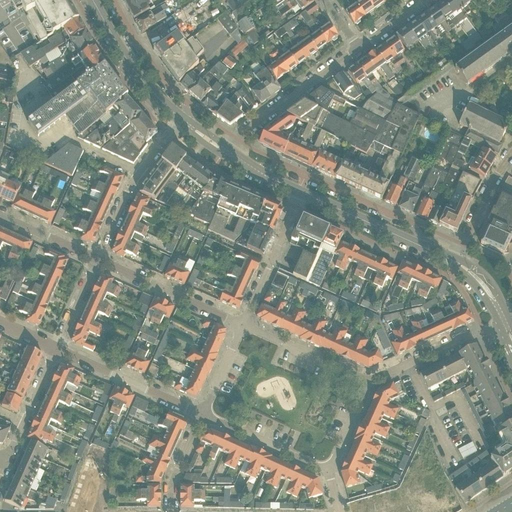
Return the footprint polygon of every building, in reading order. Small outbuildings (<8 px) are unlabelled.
[(13,0),(15,0),(19,6),(21,5),(22,8),(25,13),(40,42),(79,20),(67,0),(10,0),(11,1),(13,0)] [(142,0),(136,0),(126,6),(134,21),(158,6),(155,1),(146,6),(142,0)] [(230,0),(226,3),(232,13),(237,9),(231,0),(230,0)] [(282,0),(284,2),(275,9),(278,13),(295,0),(282,0)] [(312,0),(295,0),(278,13),(280,16),(282,14),(283,15),(295,6),(296,7),(298,6),(302,11),(314,2),(312,0)] [(350,9),(345,13),(354,25),(355,24),(357,25),(360,23),(360,21),(365,17),(352,0),(347,0),(347,1),(349,4),(348,5),(350,9)] [(352,0),(365,17),(375,10),(367,0),(363,0),(361,2),(359,0),(352,0)] [(367,0),(375,10),(385,3),(382,0),(367,0)] [(452,0),(446,0),(442,3),(452,16),(458,25),(466,19),(465,18),(465,17),(464,16),(460,10),(462,9),(458,4),(457,3),(456,4),(452,0)] [(452,0),(456,4),(457,3),(458,4),(462,9),(466,15),(470,13),(466,6),(469,4),(466,0),(452,0)] [(442,3),(435,9),(448,28),(450,30),(458,25),(452,16),(442,3)] [(143,17),(134,22),(141,34),(150,29),(156,26),(157,25),(159,24),(162,22),(172,17),(165,5),(161,7),(150,13),(143,17)] [(315,5),(305,12),(308,17),(319,10),(315,5)] [(435,9),(426,15),(435,28),(440,25),(444,31),(445,31),(447,34),(451,31),(450,30),(448,28),(435,9)] [(238,10),(231,14),(238,24),(244,20),(238,10)] [(305,12),(300,16),(303,21),(314,36),(309,39),(317,51),(327,44),(313,24),(308,17),(305,12)] [(217,20),(229,36),(236,30),(225,14),(217,20)] [(426,15),(416,22),(432,44),(437,41),(430,32),(435,28),(426,15)] [(494,21),(496,24),(500,30),(510,24),(504,15),(494,21)] [(244,20),(238,24),(244,35),(246,34),(253,30),(254,29),(248,18),(244,20)] [(32,46),(19,53),(29,67),(38,61),(41,59),(45,57),(44,56),(65,43),(69,41),(85,31),(79,20),(63,29),(64,32),(48,41),(50,44),(36,52),(32,46)] [(294,20),(284,27),(288,32),(298,25),(294,20)] [(317,21),(313,24),(327,44),(332,41),(334,42),(337,39),(336,37),(338,36),(329,25),(323,29),(320,25),(317,21)] [(416,22),(407,29),(416,42),(418,41),(425,50),(429,48),(432,51),(435,49),(432,44),(416,22)] [(500,30),(496,24),(491,28),(494,34),(500,30)] [(284,27),(274,34),(278,40),(288,32),(284,27)] [(511,28),(455,70),(467,87),(511,53),(511,28)] [(407,29),(397,36),(403,44),(409,53),(413,49),(411,46),(416,42),(407,29)] [(236,30),(229,36),(236,45),(241,40),(236,30)] [(253,30),(246,34),(253,45),(260,40),(253,30)] [(62,57),(48,65),(54,76),(59,73),(58,73),(71,64),(71,63),(94,48),(85,31),(69,41),(65,43),(66,45),(58,50),(62,57)] [(473,37),(469,39),(470,41),(473,46),(481,40),(478,34),(477,34),(473,36),(473,37)] [(297,36),(293,39),(293,40),(307,58),(317,51),(309,39),(303,43),(297,36)] [(161,61),(174,79),(178,84),(179,85),(191,73),(199,64),(198,64),(195,60),(204,51),(198,43),(197,41),(194,37),(192,38),(192,39),(179,48),(178,49),(176,51),(175,50),(161,61)] [(167,40),(153,50),(161,61),(175,50),(176,51),(178,49),(174,43),(170,38),(168,40),(167,40)] [(394,38),(385,45),(400,66),(405,63),(405,62),(404,62),(401,58),(401,57),(399,55),(404,51),(400,46),(394,38)] [(295,49),(288,54),(297,66),(307,58),(293,39),(289,42),(295,49)] [(242,41),(237,46),(242,51),(247,46),(242,41)] [(470,41),(462,47),(466,53),(474,47),(473,46),(470,41)] [(376,51),(386,65),(390,62),(396,69),(400,66),(385,45),(376,51)] [(268,47),(264,50),(268,56),(272,53),(268,47)] [(462,47),(456,51),(459,56),(460,57),(466,53),(462,47)] [(59,73),(54,76),(42,85),(48,93),(73,74),(99,56),(94,48),(71,63),(71,64),(58,73),(59,73)] [(234,49),(230,52),(235,57),(239,54),(234,49)] [(276,50),(272,53),(286,73),(297,66),(288,54),(282,58),(276,50)] [(375,51),(366,58),(376,72),(381,69),(389,81),(394,77),(385,65),(386,65),(376,51),(375,51)] [(0,55),(0,66),(8,69),(13,66),(9,59),(4,53),(0,55)] [(273,65),(267,68),(276,80),(286,73),(272,53),(268,56),(270,58),(270,61),(273,65)] [(450,55),(444,59),(448,65),(450,64),(455,60),(450,55)] [(48,93),(55,102),(71,91),(103,67),(104,66),(99,56),(73,74),(48,93)] [(228,57),(222,64),(230,70),(236,63),(228,57)] [(366,58),(357,64),(377,93),(376,94),(385,98),(387,99),(389,96),(385,93),(383,91),(372,75),(375,73),(376,72),(366,58)] [(440,62),(434,67),(438,73),(444,68),(440,62)] [(200,83),(188,95),(200,105),(209,94),(215,85),(216,85),(221,78),(225,74),(227,70),(220,65),(218,63),(208,74),(200,82),(200,83)] [(250,70),(254,75),(261,70),(257,64),(250,70)] [(357,64),(347,71),(353,79),(358,86),(363,82),(369,91),(372,95),(375,92),(376,93),(376,94),(377,93),(357,64)] [(444,68),(438,73),(442,78),(454,69),(450,64),(448,65),(444,68)] [(0,66),(0,72),(16,76),(16,70),(13,66),(8,69),(0,66)] [(192,74),(180,86),(188,95),(200,83),(200,82),(196,78),(204,71),(202,69),(199,66),(192,74)] [(65,116),(79,135),(126,97),(103,67),(71,91),(55,102),(28,123),(38,137),(65,116)] [(261,85),(269,96),(272,94),(273,96),(280,91),(263,68),(261,70),(254,75),(253,76),(255,78),(257,80),(261,85)] [(432,69),(424,75),(428,79),(436,73),(432,69)] [(16,76),(0,72),(0,79),(15,83),(16,76)] [(334,82),(333,83),(335,86),(336,86),(343,96),(344,95),(354,100),(355,100),(361,95),(346,73),(343,75),(343,74),(333,81),(333,82),(334,82)] [(225,74),(221,78),(230,84),(230,83),(233,80),(225,74)] [(422,75),(414,81),(417,85),(425,79),(422,75)] [(233,80),(230,83),(239,90),(241,86),(233,80)] [(255,85),(249,89),(260,105),(267,100),(266,99),(269,96),(261,85),(257,80),(253,83),(254,83),(255,85)] [(410,83),(404,89),(407,92),(413,87),(410,83)] [(209,94),(200,105),(208,111),(223,92),(224,92),(219,88),(216,85),(209,94)] [(241,86),(239,90),(229,102),(217,117),(229,127),(245,115),(240,112),(238,109),(239,108),(237,106),(236,102),(240,99),(250,112),(257,107),(241,86)] [(401,88),(394,94),(399,99),(406,93),(401,88)] [(343,107),(346,103),(335,97),(330,95),(322,90),(321,90),(310,98),(306,104),(326,114),(333,102),(343,107)] [(223,92),(208,111),(216,118),(217,117),(229,102),(225,99),(228,95),(224,92),(223,92)] [(361,110),(385,123),(396,105),(396,104),(395,104),(384,98),(385,98),(376,94),(361,110)] [(77,138),(83,141),(102,125),(105,128),(120,115),(121,117),(133,106),(126,97),(79,135),(79,136),(77,138)] [(344,123),(332,117),(326,114),(306,104),(304,102),(286,116),(308,126),(307,128),(293,160),(311,169),(326,135),(343,144),(350,147),(355,149),(365,154),(368,150),(376,138),(350,125),(344,123)] [(376,138),(368,150),(380,155),(381,152),(389,156),(387,160),(373,192),(374,193),(377,199),(380,200),(381,201),(388,186),(393,176),(402,156),(408,142),(416,125),(418,121),(419,118),(420,117),(396,105),(385,123),(376,138)] [(468,130),(464,139),(471,142),(498,155),(503,146),(499,144),(508,126),(511,127),(511,126),(511,116),(501,111),(497,119),(468,105),(459,125),(468,130)] [(83,141),(101,149),(141,115),(133,106),(121,117),(120,115),(105,128),(102,125),(83,141)] [(352,120),(350,125),(376,138),(385,123),(361,110),(358,109),(355,114),(352,120)] [(101,149),(133,164),(147,145),(145,143),(157,133),(141,115),(123,130),(101,149)] [(308,126),(286,116),(265,130),(260,141),(262,146),(283,156),(297,123),(307,128),(308,126)] [(347,117),(344,123),(350,125),(352,120),(347,117)] [(283,156),(293,160),(307,128),(297,123),(283,156)] [(448,142),(459,147),(462,139),(451,134),(448,142)] [(339,151),(343,144),(326,135),(311,169),(324,174),(332,157),(325,154),(328,146),(339,151)] [(458,151),(457,153),(461,155),(464,156),(471,142),(464,139),(462,143),(458,150),(458,151)] [(444,143),(436,160),(441,162),(443,161),(450,148),(449,146),(444,143)] [(83,151),(68,145),(44,164),(72,177),(83,151)] [(342,162),(334,179),(345,184),(355,163),(348,160),(351,154),(353,155),(355,149),(350,147),(342,162)] [(451,148),(445,161),(446,163),(446,164),(451,166),(458,151),(458,150),(453,147),(451,148)] [(142,188),(139,194),(154,200),(157,196),(161,191),(164,187),(169,181),(185,159),(176,151),(171,148),(168,152),(142,188)] [(478,149),(472,159),(474,159),(476,160),(477,160),(490,168),(496,158),(488,153),(483,150),(482,150),(481,149),(479,148),(478,149)] [(9,158),(16,161),(19,156),(11,153),(9,158)] [(457,153),(452,166),(460,170),(462,166),(464,163),(459,161),(461,155),(457,153)] [(370,191),(373,192),(387,160),(379,156),(373,170),(371,169),(368,176),(365,175),(358,190),(364,193),(370,191)] [(324,174),(334,179),(342,162),(332,157),(324,174)] [(82,159),(79,167),(84,169),(87,161),(82,159)] [(158,202),(166,205),(170,199),(175,193),(185,178),(195,166),(185,159),(169,181),(161,191),(165,193),(158,202)] [(390,187),(384,202),(395,207),(402,192),(406,182),(414,165),(414,164),(416,161),(412,159),(410,162),(410,163),(402,180),(401,179),(393,176),(388,186),(390,187)] [(471,159),(468,165),(472,167),(470,170),(475,174),(483,178),(484,179),(484,178),(490,168),(477,160),(476,160),(474,159),(472,159),(471,159)] [(403,200),(399,208),(411,214),(411,213),(421,192),(414,188),(415,186),(412,184),(420,167),(421,163),(416,161),(414,164),(414,165),(406,182),(408,183),(401,199),(403,200)] [(33,162),(31,167),(39,171),(46,174),(48,169),(41,166),(33,162)] [(345,184),(358,190),(365,175),(362,174),(365,167),(355,163),(345,184)] [(185,178),(175,193),(179,196),(180,196),(184,200),(187,195),(188,194),(204,173),(195,166),(185,178)] [(444,214),(439,226),(456,234),(456,233),(471,201),(471,200),(471,201),(473,197),(481,182),(472,178),(462,174),(462,175),(458,173),(460,170),(452,166),(451,168),(448,175),(447,175),(443,185),(444,185),(442,189),(453,195),(444,214)] [(101,168),(99,172),(109,177),(107,182),(119,187),(123,177),(111,172),(101,168)] [(415,215),(427,221),(437,198),(439,195),(442,189),(444,185),(443,185),(448,175),(432,168),(423,188),(421,192),(411,213),(415,215)] [(52,177),(58,180),(60,175),(54,172),(52,177)] [(77,172),(74,178),(79,180),(82,174),(77,172)] [(187,195),(197,202),(214,180),(204,173),(188,194),(187,195)] [(60,175),(58,180),(65,183),(68,178),(60,175)] [(74,178),(71,185),(76,187),(79,180),(74,178)] [(187,215),(188,215),(194,218),(194,219),(210,226),(227,185),(214,180),(197,202),(190,211),(187,215)] [(7,182),(0,197),(13,204),(17,195),(20,188),(12,185),(13,184),(8,181),(7,182)] [(94,182),(93,186),(114,196),(119,187),(107,182),(104,187),(94,182)] [(210,226),(208,231),(219,236),(222,230),(229,215),(240,191),(227,185),(210,226)] [(92,188),(90,191),(101,196),(98,200),(110,206),(114,196),(93,186),(92,188)] [(11,207),(21,212),(31,190),(27,188),(22,198),(17,195),(13,204),(11,207)] [(31,190),(21,212),(30,216),(36,204),(31,202),(36,192),(31,190)] [(68,190),(65,197),(70,199),(73,192),(68,190)] [(240,191),(229,215),(239,219),(242,220),(253,196),(240,191)] [(137,195),(133,205),(155,215),(157,210),(147,206),(149,201),(137,195)] [(230,242),(233,243),(247,229),(249,223),(252,225),(255,226),(266,201),(253,196),(242,220),(239,219),(233,235),(230,242)] [(36,204),(30,216),(40,220),(50,198),(46,197),(41,207),(36,204)] [(65,197),(62,204),(67,206),(70,199),(65,197)] [(490,224),(480,245),(482,246),(484,246),(491,250),(493,251),(500,254),(502,254),(502,255),(504,255),(504,253),(508,253),(508,246),(509,244),(511,243),(511,201),(501,197),(499,200),(496,207),(494,211),(493,210),(492,211),(490,217),(487,222),(487,223),(490,224)] [(50,198),(40,220),(50,225),(54,216),(55,213),(50,211),(55,201),(50,198)] [(437,198),(427,221),(439,226),(444,214),(438,211),(443,201),(437,198)] [(86,201),(84,205),(106,215),(110,206),(98,200),(96,206),(86,201)] [(266,201),(255,226),(273,233),(282,213),(280,207),(266,201)] [(84,205),(82,210),(92,215),(90,219),(101,225),(106,215),(84,205)] [(133,205),(128,215),(140,220),(142,215),(143,215),(153,220),(155,215),(133,205)] [(183,205),(179,211),(187,215),(190,211),(183,205)] [(56,216),(62,218),(65,211),(60,209),(58,212),(56,216)] [(128,215),(124,224),(146,234),(148,230),(139,225),(138,225),(140,220),(128,215)] [(53,222),(53,223),(58,225),(62,218),(56,216),(53,222)] [(301,218),(289,245),(304,251),(316,223),(302,217),(301,218)] [(77,220),(75,224),(97,234),(101,225),(90,219),(87,225),(77,220)] [(329,229),(316,223),(304,251),(293,276),(305,281),(329,229)] [(73,229),(83,234),(81,239),(88,242),(89,241),(93,243),(97,234),(75,224),(73,229)] [(124,224),(120,233),(132,239),(134,234),(144,239),(146,234),(124,224)] [(249,230),(244,234),(245,235),(268,245),(273,233),(255,226),(252,225),(249,230)] [(319,288),(330,263),(339,243),(343,235),(329,229),(305,281),(319,288)] [(0,249),(2,245),(7,247),(12,234),(3,230),(0,236),(0,249)] [(219,236),(219,237),(230,242),(233,235),(222,230),(219,236)] [(120,233),(116,242),(137,252),(139,248),(130,244),(132,239),(120,233)] [(195,233),(193,238),(200,241),(202,237),(195,233)] [(8,259),(12,261),(22,239),(12,234),(7,247),(12,249),(8,259)] [(244,234),(235,244),(262,256),(268,245),(244,234)] [(22,239),(12,261),(17,263),(21,253),(26,256),(28,252),(32,243),(22,239)] [(207,239),(204,246),(210,248),(213,241),(208,239),(207,239)] [(116,242),(112,251),(116,253),(115,255),(123,258),(126,253),(135,257),(137,252),(116,242)] [(334,254),(334,255),(339,257),(339,258),(336,265),(335,265),(335,267),(339,269),(343,260),(349,247),(339,243),(334,254)] [(167,244),(165,249),(168,251),(167,253),(171,255),(175,247),(171,245),(171,246),(167,244)] [(339,269),(343,271),(344,271),(348,262),(348,261),(353,264),(359,251),(349,247),(343,260),(339,269)] [(29,254),(34,257),(37,250),(32,248),(29,254)] [(200,256),(199,257),(204,260),(208,251),(203,249),(200,256)] [(45,255),(44,255),(54,259),(52,265),(64,270),(67,262),(68,261),(63,259),(64,258),(46,250),(45,255)] [(359,251),(353,264),(358,266),(354,276),(358,278),(368,256),(359,251)] [(245,261),(242,267),(255,272),(260,262),(247,256),(237,252),(235,257),(245,261)] [(368,256),(358,278),(363,280),(367,270),(372,273),(378,260),(368,256)] [(164,277),(174,281),(184,259),(179,257),(175,267),(170,265),(164,277)] [(199,257),(196,265),(201,267),(204,260),(199,257)] [(184,259),(174,281),(184,285),(189,273),(184,271),(189,261),(184,259)] [(373,284),(377,286),(387,264),(378,260),(372,273),(377,275),(373,284)] [(398,271),(397,275),(402,277),(398,286),(398,287),(402,289),(403,288),(412,267),(403,262),(398,271)] [(162,263),(158,271),(163,273),(167,266),(162,263)] [(387,264),(377,286),(382,288),(386,278),(392,281),(393,278),(397,269),(387,264)] [(0,269),(0,270),(7,273),(9,268),(2,265),(0,269)] [(40,265),(38,269),(59,279),(64,270),(52,265),(50,269),(40,265)] [(231,266),(228,272),(250,282),(255,272),(242,267),(240,270),(231,266)] [(403,288),(402,289),(407,291),(411,281),(416,284),(422,271),(412,267),(403,288)] [(9,268),(7,273),(16,278),(18,273),(9,268)] [(45,279),(43,283),(55,289),(59,279),(38,269),(35,274),(45,279)] [(194,270),(190,277),(195,279),(199,272),(194,270)] [(422,271),(416,284),(421,286),(417,295),(421,298),(422,296),(431,275),(422,271)] [(236,280),(234,285),(246,291),(250,282),(228,272),(226,276),(236,280)] [(276,274),(271,285),(282,290),(287,279),(276,274)] [(422,296),(421,298),(425,299),(426,300),(430,290),(435,292),(437,289),(441,281),(441,280),(431,275),(422,296)] [(101,276),(97,285),(119,295),(121,290),(111,286),(113,280),(106,277),(105,278),(101,276)] [(0,299),(5,302),(15,281),(7,277),(2,289),(0,289),(0,299)] [(190,277),(186,287),(191,289),(194,284),(199,286),(201,282),(195,279),(190,277)] [(297,281),(289,278),(287,283),(294,286),(297,281)] [(443,282),(440,289),(445,291),(448,284),(443,282)] [(17,283),(12,292),(17,294),(21,285),(17,283)] [(31,284),(29,289),(51,298),(55,289),(43,283),(41,288),(31,284)] [(304,284),(301,289),(308,292),(311,287),(304,284)] [(322,289),(329,292),(331,287),(324,284),(322,289)] [(97,285),(92,294),(104,300),(107,295),(117,299),(119,295),(97,285)] [(222,286),(220,290),(242,300),(246,291),(234,285),(231,290),(222,286)] [(311,287),(308,292),(315,295),(318,290),(311,287)] [(331,287),(329,292),(335,296),(338,290),(331,287)] [(37,298),(35,302),(47,308),(51,298),(29,289),(27,293),(37,298)] [(445,291),(440,289),(437,295),(442,298),(445,291)] [(242,300),(220,290),(220,291),(224,292),(219,302),(238,310),(242,300)] [(341,298),(348,301),(350,296),(343,292),(341,298)] [(324,293),(322,298),(329,302),(331,297),(325,294),(324,293)] [(92,294),(88,304),(110,313),(112,309),(102,305),(104,300),(92,294)] [(142,294),(138,303),(143,305),(148,308),(152,298),(142,294)] [(266,296),(257,317),(261,319),(260,321),(269,325),(275,311),(273,310),(267,307),(269,304),(269,303),(271,298),(266,296)] [(350,296),(348,301),(354,304),(357,299),(350,296)] [(149,323),(154,325),(164,303),(155,299),(149,311),(154,313),(149,323)] [(435,299),(429,303),(431,308),(438,304),(435,299)] [(279,330),(279,329),(285,316),(281,314),(285,304),(279,301),(275,311),(269,325),(272,326),(271,326),(279,330)] [(360,307),(367,310),(369,304),(362,301),(360,307)] [(22,303),(20,308),(42,317),(47,308),(35,302),(32,308),(22,303)] [(454,304),(464,326),(464,325),(473,321),(468,309),(462,312),(458,302),(454,304)] [(164,303),(154,325),(159,327),(163,317),(168,320),(174,307),(164,303)] [(423,306),(422,307),(425,312),(431,308),(429,303),(423,306)] [(88,304),(84,313),(96,318),(98,314),(108,318),(110,313),(88,304)] [(369,304),(367,310),(373,313),(376,308),(369,304)] [(454,316),(449,318),(454,330),(464,326),(454,304),(449,306),(453,315),(454,316)] [(140,312),(140,313),(145,315),(148,308),(143,305),(140,312)] [(42,317),(20,308),(18,312),(28,316),(26,322),(33,325),(34,324),(38,326),(42,317)] [(279,329),(290,334),(300,311),(295,308),(290,318),(285,316),(279,329)] [(290,334),(300,338),(306,325),(301,323),(305,313),(300,311),(290,334)] [(439,311),(434,313),(444,334),(454,330),(454,331),(454,330),(449,318),(443,321),(439,311)] [(84,313),(79,323),(101,332),(103,328),(93,324),(96,318),(84,313)] [(435,324),(429,327),(435,339),(444,334),(434,313),(430,314),(434,324),(435,324)] [(137,318),(134,325),(139,327),(143,320),(142,320),(137,318)] [(306,325),(299,339),(301,340),(310,344),(312,340),(321,320),(318,319),(316,318),(311,327),(306,325)] [(420,319),(415,321),(424,340),(426,343),(431,340),(435,339),(429,327),(424,329),(420,319)] [(312,340),(310,344),(321,349),(321,348),(325,340),(327,335),(322,332),(327,323),(324,322),(321,320),(312,340)] [(415,320),(410,322),(411,323),(415,332),(416,333),(410,335),(413,340),(416,348),(426,343),(424,340),(415,321),(415,320)] [(212,328),(208,337),(221,343),(225,335),(223,335),(225,331),(204,321),(202,326),(207,329),(208,326),(212,328)] [(79,323),(75,332),(87,337),(89,333),(99,337),(101,332),(79,323)] [(134,325),(131,332),(136,334),(139,327),(134,325)] [(169,325),(166,331),(171,334),(174,327),(169,325)] [(325,340),(321,348),(331,352),(337,340),(342,330),(339,328),(336,327),(332,337),(327,335),(325,340)] [(401,328),(396,330),(401,340),(407,352),(416,348),(413,340),(410,335),(406,337),(401,327),(401,328)] [(337,340),(331,352),(342,357),(348,344),(343,342),(343,340),(347,332),(345,331),(343,330),(342,330),(337,340)] [(376,332),(385,350),(386,350),(390,348),(382,331),(382,330),(381,330),(377,332),(376,332)] [(407,352),(396,330),(392,332),(396,341),(391,344),(397,356),(406,352),(407,352)] [(171,334),(166,331),(163,338),(167,340),(168,340),(171,334)] [(87,337),(75,332),(71,341),(76,343),(75,344),(93,352),(95,347),(85,342),(87,337)] [(148,338),(149,338),(156,341),(159,336),(151,332),(148,338)] [(202,337),(202,338),(207,340),(203,348),(216,354),(221,343),(216,340),(208,337),(204,335),(202,337)] [(129,337),(126,343),(131,346),(134,339),(129,337)] [(342,357),(352,362),(362,340),(362,339),(361,338),(357,337),(355,340),(353,346),(348,344),(342,357)] [(362,340),(352,362),(363,367),(368,353),(363,351),(368,341),(366,340),(365,340),(362,339),(362,340)] [(126,343),(123,350),(128,353),(131,346),(126,343)] [(124,366),(134,370),(144,348),(139,346),(135,356),(130,354),(124,366)] [(159,347),(156,353),(161,356),(164,349),(159,347)] [(469,369),(469,370),(483,362),(475,347),(461,354),(469,369)] [(144,348),(134,370),(144,375),(149,362),(144,360),(148,351),(144,348)] [(191,349),(188,355),(212,366),(217,355),(216,355),(216,354),(203,348),(201,354),(191,349)] [(14,356),(15,356),(38,367),(42,356),(27,349),(25,355),(16,351),(14,356)] [(368,353),(363,367),(368,369),(383,362),(379,353),(377,349),(369,353),(368,353)] [(119,360),(123,362),(127,355),(122,353),(119,360)] [(161,356),(156,353),(153,361),(157,363),(158,363),(161,356)] [(459,375),(469,369),(461,354),(451,359),(459,375)] [(196,365),(193,370),(206,376),(206,375),(208,376),(212,366),(188,355),(186,360),(196,365)] [(15,356),(13,362),(15,363),(14,368),(18,370),(17,371),(33,378),(38,367),(15,356)] [(448,380),(459,375),(451,359),(440,364),(448,380)] [(469,370),(475,382),(490,375),(487,370),(490,369),(486,361),(483,362),(469,370)] [(438,385),(448,380),(440,364),(430,370),(438,385)] [(60,365),(56,374),(79,384),(81,380),(73,376),(75,371),(66,366),(65,367),(60,365)] [(146,376),(154,380),(154,379),(155,377),(158,370),(150,366),(146,376)] [(189,381),(189,382),(201,387),(206,376),(193,370),(189,378),(185,376),(184,379),(189,381)] [(428,390),(438,385),(430,370),(420,375),(428,390)] [(4,372),(2,377),(5,379),(27,389),(33,378),(17,371),(16,373),(12,371),(10,375),(4,372)] [(56,374),(52,383),(65,389),(67,384),(77,389),(79,384),(56,374)] [(473,384),(478,395),(495,386),(490,375),(475,382),(476,383),(473,384)] [(5,385),(2,391),(7,393),(14,395),(23,400),(27,389),(5,379),(3,384),(5,385)] [(201,387),(189,382),(185,390),(180,388),(181,386),(176,383),(173,388),(195,398),(196,394),(198,394),(201,387)] [(52,383),(48,392),(71,402),(72,398),(63,394),(63,393),(65,389),(52,383)] [(98,386),(95,392),(102,395),(107,397),(110,392),(110,390),(112,387),(105,384),(103,388),(104,389),(98,386)] [(379,391),(378,392),(390,402),(399,398),(393,385),(379,391)] [(478,395),(498,433),(511,425),(511,418),(507,409),(510,407),(506,400),(503,401),(495,386),(478,395)] [(109,412),(114,415),(124,392),(114,388),(108,401),(113,403),(109,412)] [(444,393),(446,397),(455,392),(453,389),(444,393)] [(48,392),(44,401),(57,407),(59,403),(68,407),(71,402),(48,392)] [(124,392),(114,415),(119,417),(123,407),(128,409),(133,397),(124,392)] [(374,402),(372,404),(396,415),(399,410),(389,405),(390,402),(378,392),(377,395),(376,394),(373,401),(374,402)] [(1,407),(16,413),(22,401),(7,395),(1,407)] [(441,395),(432,399),(434,403),(443,398),(441,395)] [(136,398),(132,407),(137,410),(144,413),(148,404),(136,398)] [(44,401),(40,410),(62,421),(64,416),(55,412),(57,407),(44,401)] [(372,404),(368,414),(382,420),(384,416),(394,421),(396,415),(372,404)] [(97,406),(94,413),(99,415),(102,409),(97,406)] [(418,406),(414,414),(422,417),(423,417),(426,419),(429,412),(425,410),(418,406)] [(132,407),(128,414),(134,417),(135,415),(137,410),(132,407)] [(40,410),(35,420),(48,426),(50,421),(58,424),(60,425),(62,421),(40,410)] [(137,410),(135,415),(146,419),(148,415),(137,410)] [(99,415),(94,413),(91,420),(96,422),(99,415)] [(165,423),(182,431),(183,431),(187,421),(169,413),(166,421),(165,423)] [(368,414),(364,423),(388,433),(390,428),(380,424),(382,420),(368,414)] [(35,420),(31,429),(54,439),(56,434),(46,430),(48,426),(35,420)] [(167,430),(165,435),(178,441),(182,431),(165,423),(160,421),(158,426),(167,430)] [(80,422),(77,428),(86,432),(91,434),(94,427),(89,425),(89,426),(80,422)] [(363,422),(359,431),(374,438),(375,435),(385,439),(387,434),(388,433),(364,423),(363,422)] [(418,425),(414,433),(419,435),(419,434),(420,432),(422,427),(418,425)] [(490,460),(493,464),(503,478),(511,471),(511,425),(498,433),(505,447),(504,451),(490,460)] [(0,444),(2,445),(9,430),(0,428),(0,444)] [(54,439),(31,429),(27,438),(40,444),(42,439),(52,444),(54,439)] [(207,458),(208,458),(219,435),(210,432),(210,433),(205,431),(195,452),(200,454),(203,448),(201,447),(202,444),(212,448),(207,458)] [(354,441),(356,442),(379,452),(382,447),(372,442),(374,438),(359,431),(354,441)] [(153,436),(150,441),(173,452),(178,441),(165,435),(163,440),(153,436)] [(218,451),(223,453),(229,439),(222,436),(221,437),(219,435),(208,458),(213,461),(218,451)] [(224,465),(229,468),(239,445),(229,440),(229,439),(223,453),(228,455),(224,465)] [(158,451),(155,456),(168,462),(173,452),(150,441),(148,447),(158,451)] [(31,442),(27,452),(43,460),(48,450),(31,442)] [(356,442),(351,450),(366,457),(367,453),(377,458),(379,452),(356,442)] [(81,443),(78,450),(82,452),(83,452),(86,446),(86,445),(81,443)] [(239,460),(244,462),(250,449),(239,445),(229,468),(234,470),(239,460)] [(92,448),(87,459),(107,466),(111,455),(92,448)] [(244,474),(250,477),(260,453),(250,448),(250,449),(244,462),(249,465),(244,474)] [(78,450),(75,456),(80,459),(83,452),(82,452),(78,450)] [(351,450),(347,460),(371,471),(373,465),(364,461),(366,457),(351,450)] [(27,452),(22,462),(39,470),(43,460),(27,452)] [(486,452),(478,457),(480,460),(488,455),(486,452)] [(259,470),(264,472),(271,457),(260,453),(250,477),(255,479),(259,470)] [(195,455),(189,468),(192,469),(198,456),(195,455)] [(404,455),(401,462),(404,464),(405,464),(406,465),(409,458),(404,455)] [(144,456),(141,462),(164,472),(169,462),(168,462),(155,456),(153,461),(144,456)] [(265,484),(270,486),(281,463),(271,459),(271,458),(271,457),(264,472),(269,474),(265,484)] [(476,458),(468,464),(470,467),(479,461),(476,458)] [(341,473),(342,474),(357,475),(359,472),(368,476),(371,471),(347,460),(346,463),(345,462),(342,469),(343,470),(341,473)] [(22,462),(18,472),(34,480),(39,470),(22,462)] [(164,472),(141,462),(151,467),(146,478),(142,478),(142,477),(135,477),(135,484),(142,484),(142,483),(150,483),(160,483),(160,481),(164,472)] [(401,462),(398,469),(402,471),(403,471),(406,465),(405,464),(404,464),(401,462)] [(280,479),(285,481),(291,468),(281,463),(270,486),(276,489),(280,479)] [(493,464),(484,470),(493,485),(503,478),(493,464)] [(100,487),(100,489),(108,489),(108,487),(109,466),(107,466),(100,466),(100,487)] [(465,466),(457,472),(459,475),(468,469),(465,466)] [(286,493),(291,496),(301,472),(299,472),(299,471),(291,467),(291,468),(285,481),(290,483),(286,493)] [(484,470),(474,477),(484,491),(493,485),(484,470)] [(18,472),(13,482),(30,489),(34,480),(18,472)] [(301,488),(305,490),(311,477),(301,472),(291,496),(296,498),(301,488)] [(459,475),(457,472),(450,476),(451,480),(459,475)] [(357,475),(342,474),(346,488),(360,484),(366,482),(358,475),(357,475)] [(185,475),(181,483),(199,484),(199,478),(200,475),(189,475),(185,475)] [(392,481),(392,482),(397,484),(400,477),(399,476),(398,476),(395,475),(392,480),(392,481)] [(311,477),(305,490),(308,499),(323,495),(318,480),(311,477)] [(474,477),(465,483),(475,497),(484,491),(474,477)] [(13,482),(9,492),(25,499),(33,502),(37,493),(30,489),(13,482)] [(475,497),(465,483),(455,490),(465,504),(475,497)] [(136,492),(136,496),(160,496),(160,486),(150,486),(146,486),(146,491),(146,492),(136,492)] [(180,486),(180,497),(204,497),(204,492),(194,492),(194,486),(180,486)] [(369,511),(368,507),(353,511),(446,511),(448,511),(447,510),(462,504),(452,488),(445,491),(444,488),(432,493),(434,496),(426,499),(418,501),(417,498),(405,502),(406,505),(391,511),(389,508),(384,510),(378,511),(377,511),(369,511)] [(100,507),(100,508),(107,508),(108,508),(108,503),(108,489),(100,489),(100,507)] [(59,491),(57,495),(61,497),(60,500),(64,501),(67,494),(63,493),(59,491)] [(25,499),(9,492),(4,502),(21,509),(25,499)] [(136,496),(136,501),(146,501),(146,504),(146,507),(150,507),(160,507),(160,496),(136,496)] [(180,497),(180,507),(190,507),(194,507),(194,502),(204,502),(204,501),(204,497),(180,497)]
